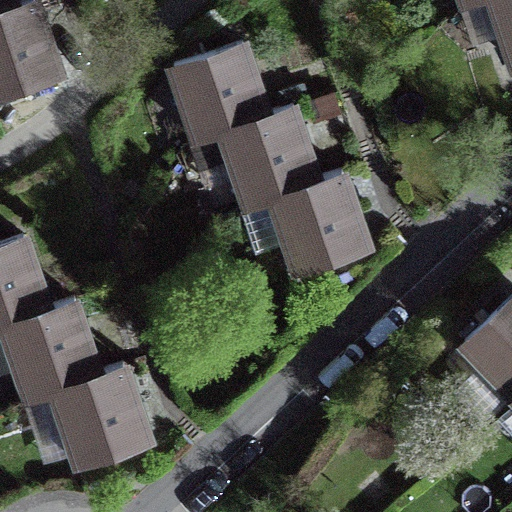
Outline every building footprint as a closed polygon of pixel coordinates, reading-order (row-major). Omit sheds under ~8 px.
[(24,0),(11,4),(0,7),(0,88),(55,71),(32,0),(24,0)] [(511,0),(498,0),(511,39),(511,0)] [(226,124),(264,112),(241,41),(176,62),(199,133),(226,124)] [(264,112),(226,124),(251,200),(278,191),(316,179),(291,103),(264,112)] [(316,179),(278,191),(301,263),(364,243),(340,171),(316,179)] [(0,319),(6,317),(46,305),(23,235),(0,242),(0,319)] [(511,294),(466,338),(511,385),(511,294)] [(46,305),(6,317),(32,395),(58,386),(97,374),(72,296),(46,305)] [(97,374),(58,386),(81,455),(142,435),(119,366),(97,374)]
